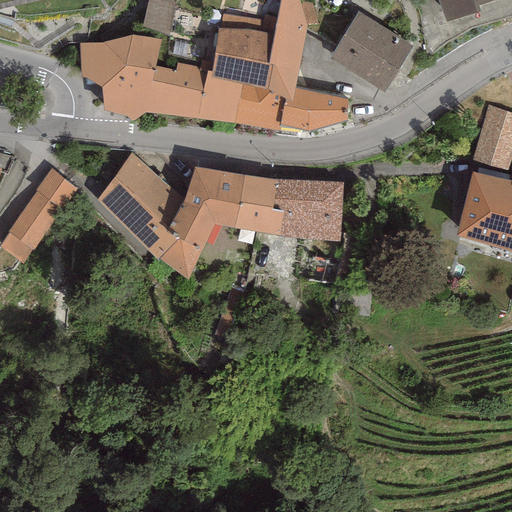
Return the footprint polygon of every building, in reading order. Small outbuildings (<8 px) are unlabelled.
[(174,0),(147,0),(140,25),(167,36),(175,3),(174,0)] [(262,21),(221,14),(220,29),(217,29),(211,71),(206,70),(197,120),(278,132),(279,127),(284,99),(292,101),(295,89),(306,24),(299,3),(298,0),(279,0),(277,19),(263,16),(262,21)] [(436,0),(444,23),(480,12),(478,6),(494,0),(436,0)] [(312,1),(299,3),(306,24),(317,23),(312,1)] [(412,47),(356,12),(328,58),(384,93),(412,47)] [(102,43),(78,42),(80,77),(88,80),(101,87),(103,110),(124,115),(131,122),(146,113),(197,120),(206,70),(176,63),(176,72),(154,69),(158,40),(130,36),(102,43)] [(347,99),(295,89),(292,101),(284,99),(279,127),(310,133),(348,120),(347,99)] [(511,113),(487,106),(471,161),(507,172),(511,154),(511,113)] [(168,228),(183,200),(129,153),(97,199),(155,260),(160,257),(187,279),(200,251),(168,228)] [(233,229),(242,174),(194,168),(183,200),(168,228),(200,251),(213,224),(233,229)] [(78,189),(50,169),(35,190),(37,191),(7,232),(9,233),(0,244),(0,248),(22,264),(32,250),(32,251),(78,189)] [(511,182),(509,181),(471,171),(454,237),(511,252),(511,182)] [(233,229),(280,238),(283,212),(271,211),(275,180),(242,174),(233,229)] [(343,182),(275,180),(271,211),(283,212),(280,238),(340,243),(343,182)] [(214,266),(222,266),(223,251),(240,251),(240,239),(215,238),(214,266)]
